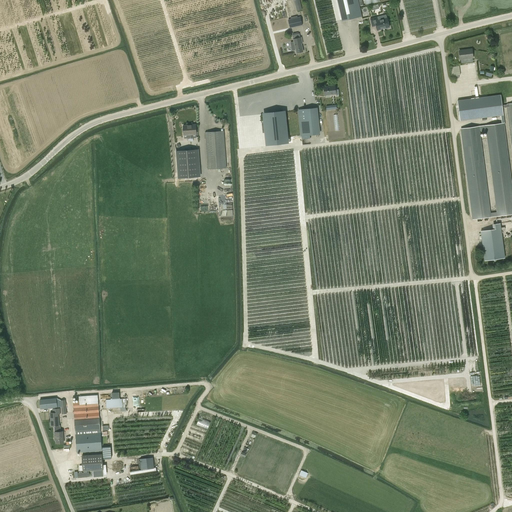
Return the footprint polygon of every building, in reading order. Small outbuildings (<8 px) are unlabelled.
[(358,0),(337,0),(342,20),(362,16),(358,0)] [(297,17),(297,16),(291,18),(291,19),(288,19),(290,28),(302,25),(300,17),(297,17)] [(388,29),(389,27),(387,18),(378,20),(377,17),(370,19),(372,27),(376,26),(377,30),(385,28),(386,29),(388,29)] [(301,41),(302,41),(301,37),(300,38),(299,34),(293,35),(294,39),(293,39),(294,42),(290,43),(292,50),(296,50),(297,53),(303,52),(301,41)] [(459,50),(460,59),(473,58),(472,49),(459,50)] [(323,92),(324,92),(325,95),(335,94),(335,95),(339,95),(338,89),(335,90),(335,86),(324,87),(324,88),(323,89),(323,92)] [(511,103),(507,105),(505,105),(504,105),(502,106),(501,95),(457,101),(460,121),(501,115),(502,123),(461,128),(473,218),(477,217),(478,221),(488,220),(488,216),(500,214),(500,218),(511,217),(510,213),(511,212),(511,184),(504,125),(505,125),(504,123),(503,115),(502,108),(504,108),(507,107),(511,143),(511,103)] [(310,138),(309,134),(319,133),(316,108),(304,110),(299,110),(302,139),(310,138)] [(284,112),(264,114),(267,144),(287,142),(284,112)] [(208,169),(226,168),(224,131),(205,132),(208,169)] [(177,178),(201,177),(199,149),(175,150),(177,178)] [(505,258),(503,240),(500,223),(492,224),(493,229),(480,231),(484,261),(505,258)] [(73,397),(75,431),(75,434),(77,452),(102,451),(101,432),(98,395),(73,397)] [(56,398),(40,400),(41,409),(57,407),(56,398)] [(106,408),(120,407),(125,407),(125,404),(127,404),(126,398),(120,399),(106,400),(106,408)] [(54,426),(54,429),(61,429),(60,425),(59,425),(58,414),(60,414),(60,408),(53,409),(53,413),(50,413),(51,426),(54,426)] [(209,429),(212,421),(200,417),(197,425),(209,429)] [(61,429),(54,429),(55,437),(56,437),(57,443),(63,443),(63,431),(61,432),(61,429)] [(103,459),(111,459),(110,447),(102,447),(103,459)] [(87,471),(89,471),(103,470),(102,454),(82,456),(83,471),(84,471),(84,473),(77,473),(78,477),(89,476),(89,472),(87,472),(87,471)] [(152,457),(139,459),(140,469),(153,468),(152,457)]
